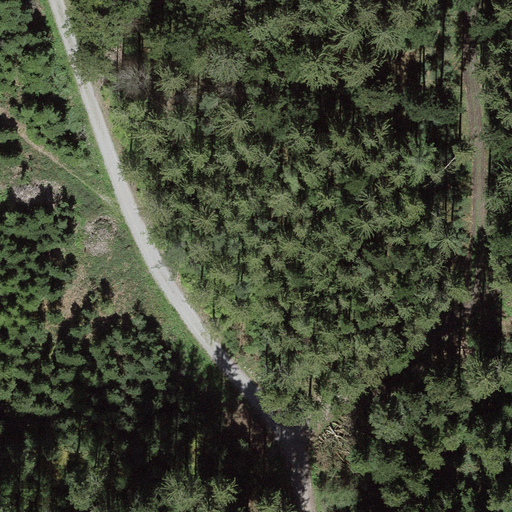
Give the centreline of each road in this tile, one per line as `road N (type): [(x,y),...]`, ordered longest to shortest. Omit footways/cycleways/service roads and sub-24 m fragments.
road 1 (track): [(306,511),(290,448),(172,292),(134,223)]
road 2 (track): [(134,223),(56,0)]
road 3 (track): [(0,107),(134,223)]
